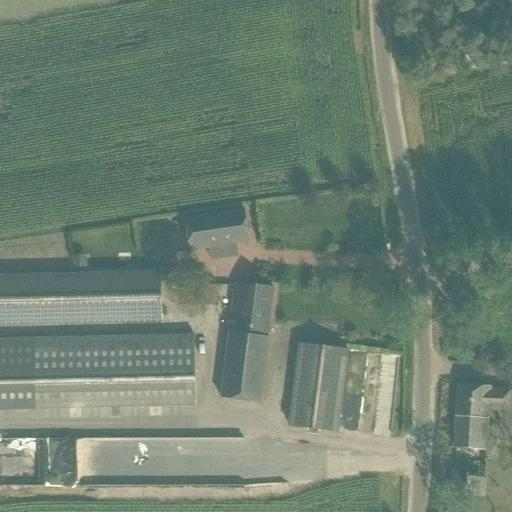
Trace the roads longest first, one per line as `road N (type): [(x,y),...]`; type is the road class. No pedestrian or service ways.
road 1 (tertiary): [(414,511),(425,415),(422,279),(380,62),(382,0)]
road 2 (unknown): [(420,456),(240,419),(0,420)]
